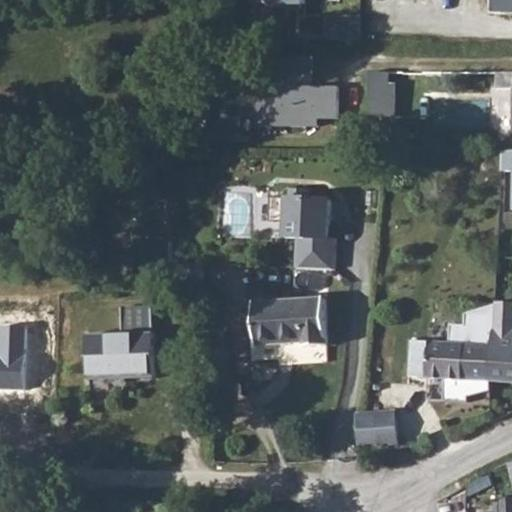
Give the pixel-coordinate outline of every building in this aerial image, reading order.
[(511,11),(511,0),(492,0),(492,11),(511,11)] [(363,17),(330,17),(330,41),(363,41),(363,17)] [(226,87),(227,57),(210,56),(208,87),(226,87)] [(511,68),(498,69),(497,83),(511,83),(511,68)] [(372,70),(371,116),(397,116),(398,71),(372,70)] [(343,117),(344,84),(260,86),(261,126),(322,126),(322,118),(343,117)] [(95,144),(47,149),(49,166),(97,160),(95,144)] [(511,150),(502,150),(502,174),(511,173),(511,150)] [(339,271),(340,238),(334,238),(335,197),(289,195),(286,238),(298,238),(299,268),(339,271)] [(274,223),(284,224),(286,197),(276,196),(274,223)] [(487,299),(457,309),(456,322),(442,321),(441,338),(402,337),(401,372),(484,376),(486,324),(487,299)] [(506,300),(487,299),(486,324),(505,325),(506,300)] [(322,362),(322,301),(253,301),(253,355),(285,355),(284,362),(322,362)] [(89,378),(155,377),(154,306),(122,306),(122,334),(89,334),(89,378)] [(484,376),(511,377),(511,325),(505,325),(486,324),(484,376)] [(0,389),(23,390),(26,329),(0,327),(0,389)] [(401,409),(360,413),(362,447),(402,442),(401,409)]
